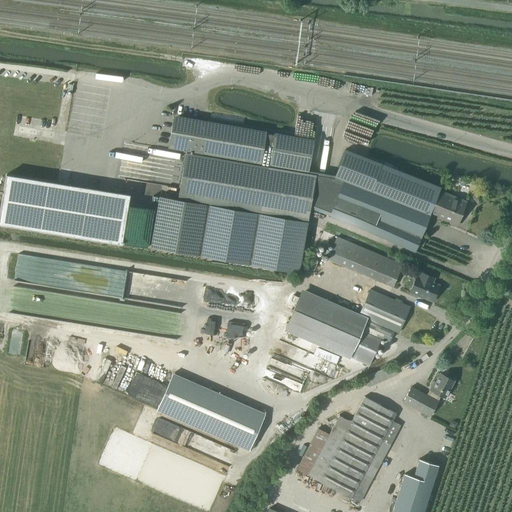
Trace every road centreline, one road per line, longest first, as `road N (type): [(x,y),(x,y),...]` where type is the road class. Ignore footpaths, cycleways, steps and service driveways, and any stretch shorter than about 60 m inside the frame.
road 1 (unknown): [(239,511),(294,434),(332,405),(404,375),(422,350),(285,399),(186,367)]
road 2 (track): [(455,332),(433,310),(343,274),(276,290),(0,246)]
road 3 (track): [(165,97),(0,66)]
